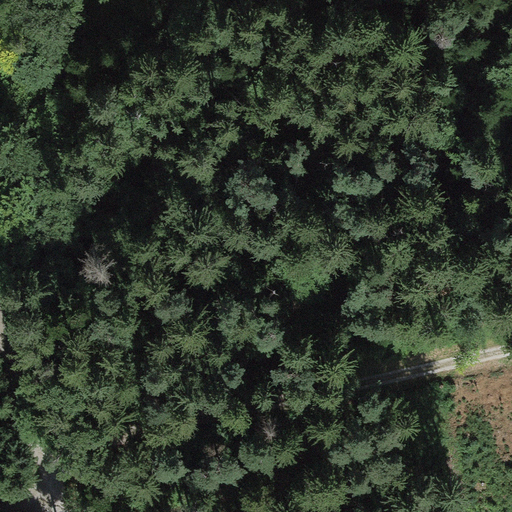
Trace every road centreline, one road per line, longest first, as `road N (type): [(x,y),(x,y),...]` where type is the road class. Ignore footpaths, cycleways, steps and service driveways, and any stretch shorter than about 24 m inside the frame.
road 1 (track): [(40,463),(68,444),(511,348)]
road 2 (track): [(0,323),(50,488)]
